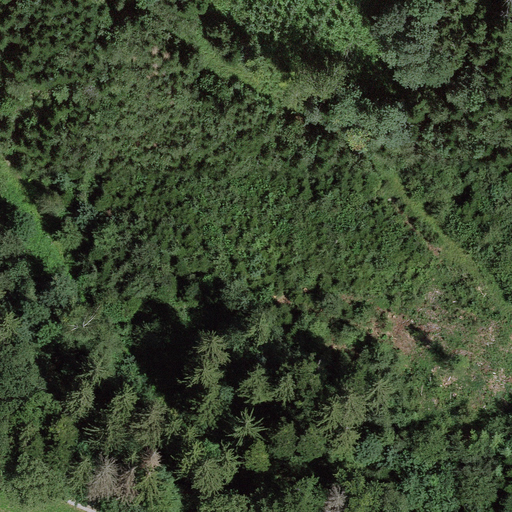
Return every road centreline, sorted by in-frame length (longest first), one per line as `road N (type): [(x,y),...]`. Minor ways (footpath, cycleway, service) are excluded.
road 1 (track): [(0,161),(98,313),(258,511)]
road 2 (track): [(113,511),(0,464)]
